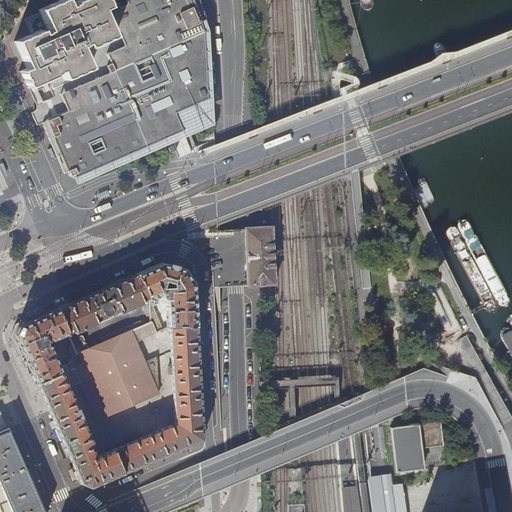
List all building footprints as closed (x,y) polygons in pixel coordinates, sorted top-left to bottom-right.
[(21,72),(27,88),(61,74),(64,80),(90,70),(82,52),(114,39),(102,11),(109,9),(105,0),(79,0),(72,3),(73,5),(67,8),(63,0),(61,0),(38,10),(48,32),(42,34),(40,31),(15,41),(27,69),(21,72)] [(22,91),(46,146),(45,147),(62,170),(70,179),(75,181),(187,133),(210,123),(207,114),(208,114),(204,105),(212,101),(214,100),(213,88),(210,34),(206,21),(199,0),(105,0),(109,9),(102,11),(114,39),(82,52),(90,70),(64,80),(61,74),(27,88),(22,91)] [(70,179),(62,170),(45,147),(46,146),(22,91),(27,88),(21,72),(27,69),(15,41),(14,42),(26,69),(19,72),(26,88),(20,90),(31,117),(36,127),(42,141),(56,176),(58,175),(60,180),(63,179),(64,182),(67,181),(68,184),(75,181),(70,179)] [(248,286),(248,287),(275,286),(272,227),(245,228),(245,231),(248,286)] [(137,275),(143,289),(144,289),(150,301),(150,317),(149,322),(154,333),(162,329),(152,307),(159,304),(156,298),(161,296),(162,298),(163,299),(165,300),(166,328),(170,327),(196,326),(194,284),(185,269),(162,264),(137,275)] [(137,275),(58,310),(64,324),(63,324),(68,335),(73,346),(77,355),(79,354),(79,353),(88,349),(83,337),(81,336),(79,337),(77,334),(97,325),(96,322),(106,318),(106,316),(109,315),(110,316),(119,312),(119,314),(121,314),(142,305),(147,317),(150,317),(150,301),(144,289),(143,289),(137,275)] [(73,358),(71,362),(60,367),(51,348),(46,345),(47,342),(50,342),(68,335),(63,324),(64,324),(58,310),(20,326),(16,336),(37,384),(62,374),(73,369),(84,364),(79,354),(77,355),(73,346),(70,347),(70,350),(73,358)] [(73,369),(97,421),(158,394),(157,357),(145,363),(136,341),(154,333),(149,322),(131,331),(103,343),(88,349),(79,353),(79,354),(84,364),(73,369)] [(170,327),(171,365),(168,365),(168,374),(172,374),(175,424),(141,438),(140,435),(132,438),(134,441),(95,457),(92,450),(93,447),(80,417),(83,416),(80,409),(77,410),(62,374),(37,384),(81,485),(90,489),(202,442),(196,326),(170,327)] [(129,326),(101,339),(103,343),(131,331),(129,326)] [(423,468),(420,449),(443,446),(441,433),(439,421),(390,428),(396,472),(423,468)] [(43,511),(7,429),(7,427),(0,429),(0,511),(43,511)] [(395,511),(394,501),(392,486),(392,484),(392,481),(385,482),(379,483),(371,484),(371,490),(374,511),(395,511)] [(394,486),(392,486),(394,501),(395,511),(405,511),(404,498),(402,485),(394,486)] [(357,511),(354,488),(342,488),(344,511),(357,511)]
